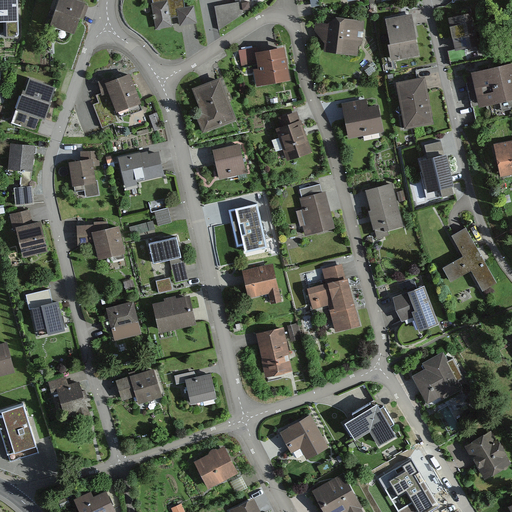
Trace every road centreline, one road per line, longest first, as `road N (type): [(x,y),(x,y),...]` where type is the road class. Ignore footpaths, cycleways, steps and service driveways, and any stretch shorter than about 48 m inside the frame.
road 1 (residential): [(119,463),(48,186),(73,86),(89,45),(109,23)]
road 2 (residential): [(290,1),(374,312),(376,364)]
road 3 (residential): [(160,82),(174,112),(244,419)]
road 4 (residential): [(505,266),(472,196),(427,0)]
road 5 (residential): [(467,511),(376,364)]
road 6 (residential): [(160,82),(290,1)]
road 7 (residential): [(376,364),(244,419)]
road 8 (residential): [(244,419),(119,463)]
